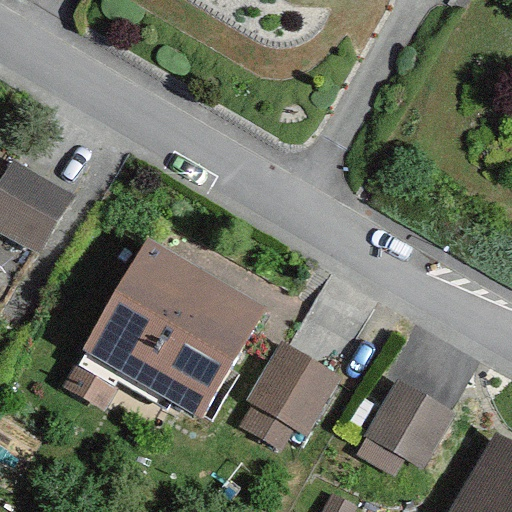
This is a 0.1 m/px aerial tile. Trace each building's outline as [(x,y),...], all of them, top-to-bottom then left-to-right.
[(386,0),(314,0),(367,32),(386,0)] [(60,191),(16,160),(0,181),(0,240),(41,270),(85,208),(60,191)] [(277,312),(158,231),(66,365),(185,447),(277,312)] [(345,381),(290,344),(236,422),(291,460),(345,381)] [(457,409),(405,377),(358,451),(411,483),(457,409)] [(511,511),(511,426),(506,423),(457,511),(511,511)]
